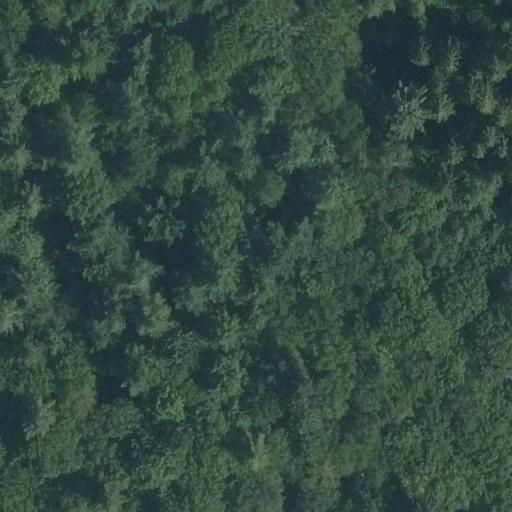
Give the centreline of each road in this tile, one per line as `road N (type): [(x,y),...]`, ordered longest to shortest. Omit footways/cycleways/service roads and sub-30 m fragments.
road 1 (secondary): [(511,398),(316,0)]
road 2 (track): [(385,279),(0,486)]
